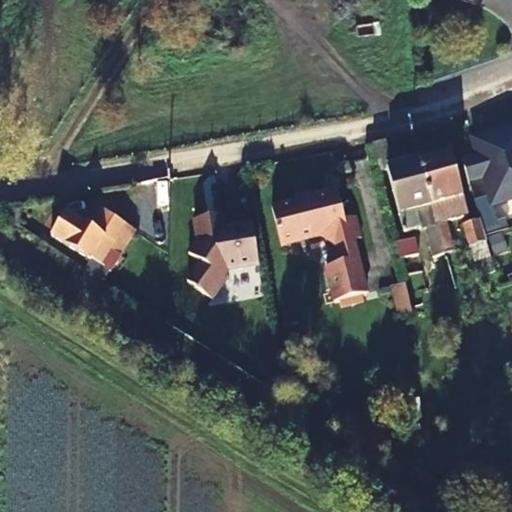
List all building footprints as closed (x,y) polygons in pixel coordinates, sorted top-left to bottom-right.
[(463,159),(469,181),(484,177),(492,205),(511,199),(511,125),(505,128),(506,130),(473,140),(478,155),(463,159)] [(371,144),(379,172),(386,170),(403,233),(425,228),(432,257),(443,254),(418,161),(394,167),(386,140),(371,144)] [(418,161),(443,254),(454,251),(446,221),(469,215),(451,152),(418,161)] [(50,236),(99,264),(122,227),(96,211),(87,224),(65,211),(50,236)] [(351,246),(344,216),(318,222),(318,225),(279,234),(288,272),(328,263),(331,275),(342,272),(347,291),(333,294),(341,329),(370,322),(360,268),(367,266),(361,243),(351,246)] [(209,219),(211,229),(226,226),(224,217),(209,219)] [(260,267),(253,226),(226,230),(226,226),(211,229),(209,219),(195,222),(199,244),(191,257),(204,266),(191,285),(216,301),(229,281),(224,277),(228,272),(260,267)] [(465,224),(471,246),(487,242),(481,221),(465,224)] [(404,274),(421,270),(413,238),(396,242),(404,274)] [(487,242),(471,246),(476,264),(493,260),(487,242)] [(424,286),(421,270),(404,274),(408,291),(417,288),(424,286)] [(421,303),(417,288),(408,291),(412,306),(421,303)] [(410,314),(405,289),(392,291),(397,317),(410,314)]
